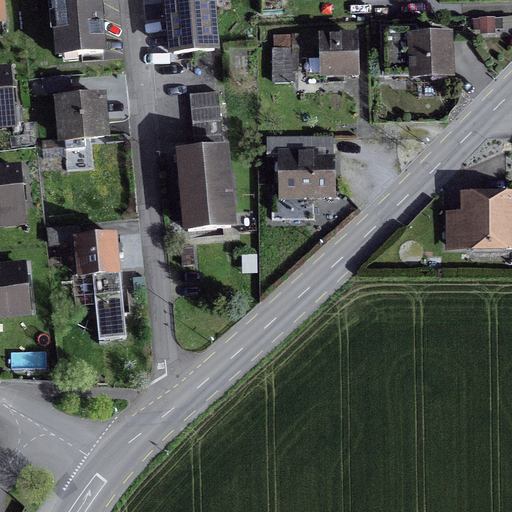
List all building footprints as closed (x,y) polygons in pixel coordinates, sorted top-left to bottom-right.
[(51,0),(57,59),(101,55),(95,0),(51,0)] [(214,0),(163,0),(168,57),(219,52),(214,0)] [(480,35),(495,34),(495,17),(479,18),(479,19),(473,20),(473,31),(480,31),(480,35)] [(447,38),(428,39),(428,38),(413,39),(413,30),(380,31),(382,79),(410,77),(411,78),(448,77),(447,38)] [(319,33),(320,79),(359,78),(358,32),(319,33)] [(272,49),(273,84),(296,84),(296,73),(299,73),(299,35),(291,35),(291,36),(273,36),(273,49),(272,49)] [(6,73),(0,73),(0,114),(7,113),(8,125),(21,124),(19,109),(9,110),(6,73)] [(190,95),(192,123),(221,120),(219,92),(190,95)] [(67,101),(58,102),(62,142),(63,142),(64,150),(83,149),(82,141),(102,139),(98,98),(78,100),(77,93),(66,94),(67,101)] [(194,149),(176,151),(182,234),(235,229),(228,147),(223,147),(221,120),(192,123),(194,149)] [(267,138),(267,159),(278,159),(278,202),(304,201),(304,200),(336,199),(335,157),(333,157),(333,137),(267,138)] [(16,171),(0,172),(0,212),(20,211),(16,171)] [(511,192),(460,193),(460,212),(445,212),(446,253),(511,252),(511,192)] [(75,241),(81,241),(79,228),(48,231),(49,244),(75,241)] [(81,241),(75,241),(79,277),(92,276),(99,341),(125,338),(119,272),(116,272),(114,256),(121,255),(120,250),(120,246),(113,247),(112,237),(81,241)] [(182,267),(194,266),(193,246),(181,247),(182,267)] [(21,269),(0,271),(0,315),(25,313),(21,269)]
